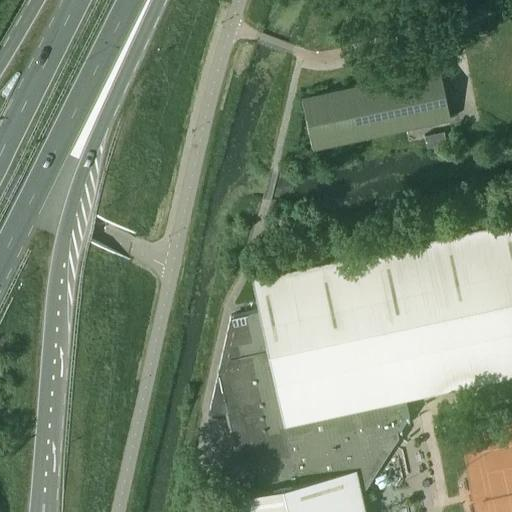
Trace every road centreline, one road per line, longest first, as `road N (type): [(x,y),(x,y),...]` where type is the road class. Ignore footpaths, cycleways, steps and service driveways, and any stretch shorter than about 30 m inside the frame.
road 1 (primary): [(35,504),(63,240),(106,113),(158,0)]
road 2 (primary): [(0,262),(130,0)]
road 3 (primary): [(76,0),(0,153)]
